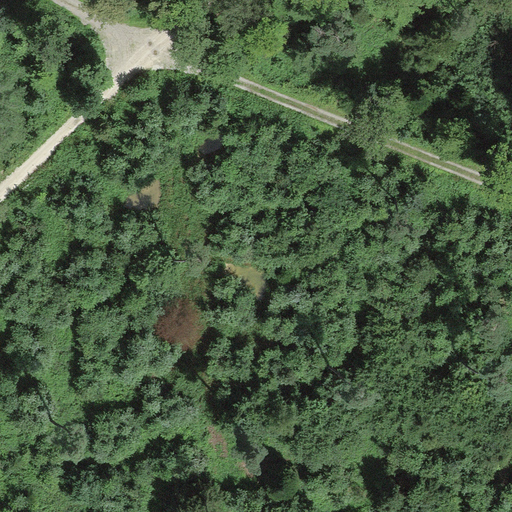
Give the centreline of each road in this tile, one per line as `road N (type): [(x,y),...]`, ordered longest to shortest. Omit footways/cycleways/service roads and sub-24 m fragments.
road 1 (track): [(511,187),(155,44),(72,0)]
road 2 (track): [(0,197),(204,0)]
